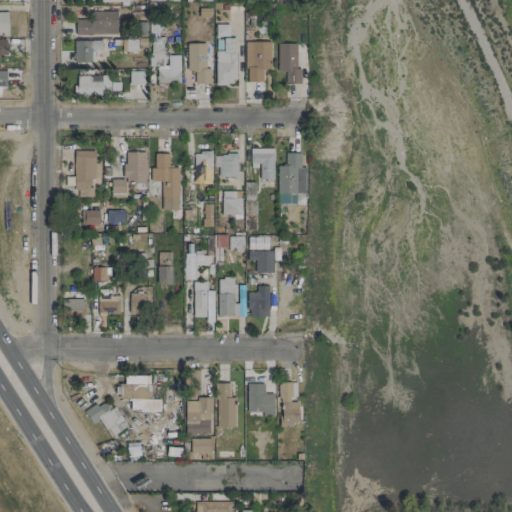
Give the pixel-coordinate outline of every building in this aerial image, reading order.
[(116,11),(92,11),(92,19),(75,19),(75,34),(116,34),(116,11)] [(228,35),(227,24),(215,24),(215,35),(228,35)] [(235,37),(223,37),(223,51),(214,51),(214,84),(235,84),(235,37)] [(136,39),(121,39),(121,51),(137,51),(136,39)] [(100,40),(72,40),(73,62),(92,62),(92,49),(101,49),(100,40)] [(262,81),(261,69),(270,69),(269,41),(244,42),(245,81),(262,81)] [(204,43),(186,43),(186,71),(193,71),(194,83),(209,83),(209,68),(205,68),(204,43)] [(295,43),(276,43),(277,71),(284,71),(284,84),(300,83),(299,69),(295,69),(295,43)] [(179,55),(158,55),(158,63),(156,63),(156,82),(179,82),(179,55)] [(142,85),(143,71),(128,71),(127,85),(142,85)] [(109,95),(109,76),(74,75),(73,94),(109,95)] [(272,148),(249,148),(249,166),(258,166),(259,179),(272,179),(272,148)] [(94,151),(74,150),(73,196),(90,197),(91,178),(99,178),(99,164),(94,164),(94,151)] [(193,174),(210,173),(210,151),(192,152),(193,174)] [(145,152),(123,152),(123,183),(144,183),(145,152)] [(300,153),(284,152),(284,165),(276,165),(276,203),(294,204),(295,193),(304,193),(305,167),(299,167),(300,153)] [(178,167),(168,167),(168,153),(154,153),(153,168),(150,168),(149,181),(156,181),(155,207),(177,208),(178,167)] [(236,154),(213,154),(213,168),(217,168),(217,176),(237,176),(236,154)] [(110,193),(124,193),(123,179),(109,179),(110,193)] [(220,216),(238,216),(239,191),(221,191),(220,216)] [(211,227),(210,204),(201,204),(202,227),(211,227)] [(97,210),(79,210),(79,224),(98,224),(97,210)] [(106,222),(114,222),(114,217),(120,217),(119,210),(106,210),(106,222)] [(266,236),(246,237),(247,250),(267,249),(266,236)] [(272,272),(271,250),(246,251),(246,260),(254,260),(254,272),(272,272)] [(170,265),(170,252),(156,252),(157,265),(170,265)] [(194,265),(207,264),(206,252),(183,252),(184,279),(194,279),(194,265)] [(170,284),(170,266),(155,266),(155,284),(170,284)] [(92,280),(103,280),(103,268),(92,268),(92,280)] [(216,316),(237,316),(237,303),(233,303),(232,277),(216,277),(216,316)] [(192,317),(205,316),(205,322),(213,322),(212,290),(206,290),(206,281),(191,282),(192,317)] [(267,285),(255,286),(255,292),(246,292),(246,316),(267,316),(267,285)] [(128,293),(128,316),(145,316),(145,293),(128,293)] [(118,296),(97,296),(97,314),(118,314),(118,296)] [(82,298),(62,299),(63,317),(83,316),(82,298)] [(148,374),(123,375),(123,384),(119,384),(120,399),(131,399),(131,406),(149,406),(148,374)] [(295,382),(277,382),(278,425),(297,424),(296,399),(295,399),(295,382)] [(234,397),(229,397),(229,383),(215,383),(216,427),(235,427),(234,397)] [(272,416),(272,393),(263,393),(263,383),(245,383),(246,413),(259,413),(259,417),(272,416)] [(210,433),(209,399),(184,399),(185,434),(210,433)] [(106,410),(101,401),(84,410),(91,424),(99,419),(108,436),(125,427),(114,406),(106,410)] [(210,439),(190,438),(189,453),(210,453),(210,439)] [(194,502),(194,511),(229,511),(229,501),(194,502)]
